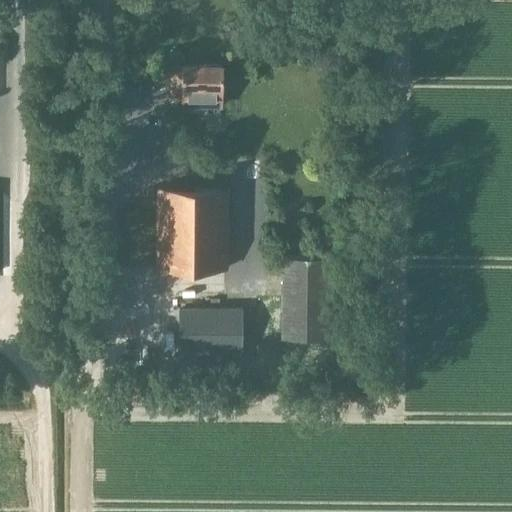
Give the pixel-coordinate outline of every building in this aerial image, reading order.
[(221,98),(221,64),(182,64),(170,64),(170,98),(221,98)] [(226,188),(156,188),(156,267),(225,267),(226,188)] [(330,256),(280,255),(279,337),(329,337),(330,256)] [(240,353),(240,307),(178,307),(178,352),(240,353)] [(153,333),(171,332),(170,320),(152,322),(153,333)]
